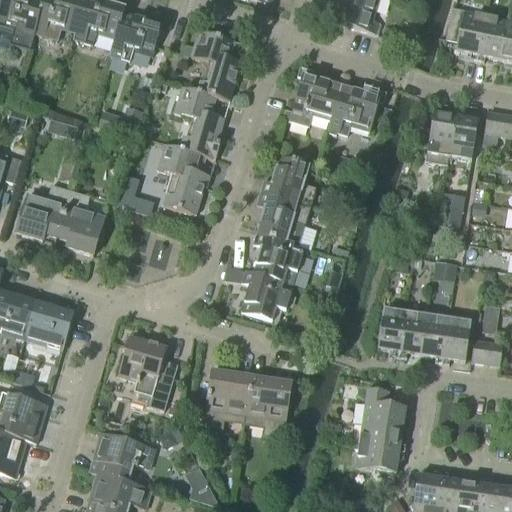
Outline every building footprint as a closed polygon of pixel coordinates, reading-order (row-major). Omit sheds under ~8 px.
[(32,0),(0,0),(0,53),(6,55),(7,50),(28,56),(33,40),(32,39),(42,3),(32,0)] [(83,6),(61,0),(43,0),(42,3),(32,39),(33,40),(56,46),(60,35),(74,39),(83,6)] [(239,0),(271,9),(273,0),(239,0)] [(371,25),(378,0),(336,0),(334,6),(339,7),(333,28),(375,40),(378,27),(371,25)] [(114,44),(122,18),(124,12),(85,1),(83,6),(74,39),(72,45),(90,50),(94,38),(114,44)] [(475,66),(485,16),(482,15),(481,20),(462,16),(461,24),(449,22),(444,46),(456,48),(454,56),(470,60),(469,64),(475,66)] [(498,65),(506,25),(488,21),(489,17),(485,16),(475,66),(483,67),(484,62),(498,65)] [(160,30),(122,18),(114,44),(109,62),(128,68),(132,55),(151,61),(154,50),(160,30)] [(511,26),(506,25),(498,65),(511,68),(511,26)] [(212,68),(203,99),(203,100),(213,103),(213,104),(227,108),(236,78),(239,79),(242,68),(229,64),(234,47),(198,36),(190,62),(212,68)] [(329,126),(341,87),(328,83),(327,86),(302,79),(288,126),(307,132),(310,121),(329,126)] [(355,91),(341,87),(329,126),(326,137),(335,140),(336,137),(347,140),(349,132),(368,138),(379,101),(354,94),(355,91)] [(208,120),(213,104),(213,103),(203,100),(203,99),(181,92),(173,118),(195,124),(186,156),(186,157),(200,161),(200,162),(213,166),(219,149),(215,148),(222,124),(208,120)] [(123,124),(103,118),(98,133),(132,143),(140,116),(126,112),(123,124)] [(28,117),(13,113),(10,125),(24,130),(28,117)] [(447,166),(456,116),(448,115),(448,120),(432,117),(424,165),(447,169),(447,166)] [(463,117),(456,116),(447,166),(450,166),(451,163),(470,166),(477,125),(462,122),(463,117)] [(497,142),(500,119),(486,117),(482,139),(497,142)] [(77,143),(81,130),(43,118),(39,132),(77,143)] [(511,138),(511,120),(500,119),(497,142),(511,144),(511,138)] [(195,177),(200,162),(200,161),(186,157),(186,156),(164,149),(156,175),(179,182),(169,213),(195,220),(203,192),(206,193),(209,181),(195,177)] [(12,162),(7,161),(4,172),(0,170),(0,185),(1,184),(14,188),(21,165),(12,162)] [(262,187),(258,198),(309,213),(315,193),(303,190),(309,171),(277,161),(269,189),(262,187)] [(56,240),(69,196),(50,190),(46,206),(31,201),(27,200),(15,238),(42,246),(45,237),(56,240)] [(88,201),(69,196),(56,240),(69,244),(66,253),(92,261),(103,223),(83,217),(88,201)] [(309,213),(258,198),(255,209),(263,211),(255,238),(294,250),(298,251),(309,213)] [(153,208),(137,203),(133,216),(149,221),(153,208)] [(461,214),(440,211),(440,214),(437,230),(458,233),(461,214)] [(292,255),(294,250),(255,238),(252,249),(259,252),(252,275),(245,273),(244,277),(282,288),(286,274),(296,277),(302,257),(292,255)] [(456,270),(435,267),(433,281),(454,284),(456,270)] [(281,293),(282,288),(244,277),(240,288),(248,291),(240,318),(271,327),(275,313),(284,316),(290,296),(281,293)] [(0,336),(24,344),(36,305),(0,294),(0,336)] [(74,317),(36,305),(24,344),(62,356),(74,317)] [(399,363),(406,312),(403,312),(402,317),(383,314),(376,355),(392,357),(391,362),(399,363)] [(421,361),(427,320),(408,317),(409,312),(406,312),(399,363),(406,364),(406,359),(421,361)] [(441,369),(449,319),(446,318),(445,323),(427,320),(421,361),(436,363),(435,368),(441,369)] [(451,319),(449,319),(441,369),(448,370),(449,365),(464,367),(470,327),(451,324),(451,319)] [(162,418),(177,371),(162,367),(166,355),(128,343),(126,351),(117,382),(135,387),(132,397),(150,402),(147,413),(162,418)] [(484,370),(487,348),(473,346),(470,368),(484,370)] [(501,350),(487,348),(484,370),(498,372),(501,350)] [(244,423),(250,382),(211,376),(202,432),(222,435),(224,420),(244,423)] [(290,389),(250,382),(244,423),(264,426),(262,441),(281,445),(290,389)] [(366,393),(361,429),(401,436),(405,413),(386,410),(388,396),(366,393)] [(29,405),(0,396),(0,437),(30,447),(34,434),(38,435),(46,410),(29,405)] [(399,450),(401,436),(361,429),(358,448),(354,447),(354,450),(403,458),(404,451),(399,450)] [(30,447),(0,437),(0,479),(14,484),(21,458),(17,457),(20,445),(30,448),(30,447)] [(88,478),(96,480),(126,489),(131,472),(136,474),(137,471),(148,474),(153,455),(100,439),(88,478)] [(402,466),(403,458),(354,450),(353,454),(357,455),(354,473),(387,478),(395,479),(397,465),(402,466)] [(198,507),(214,500),(201,470),(185,477),(198,507)] [(434,511),(439,478),(433,477),(432,482),(417,480),(415,493),(411,511),(434,511)] [(455,511),(460,486),(446,484),(447,479),(439,478),(434,511),(455,511)] [(144,511),(150,496),(126,489),(96,480),(85,511),(127,511),(128,510),(134,511),(144,511)] [(477,511),(482,485),(475,484),(474,489),(460,486),(455,511),(477,511)] [(499,511),(503,493),(488,491),(489,486),(482,485),(477,511),(499,511)] [(511,511),(511,494),(503,493),(499,511),(511,511)]
